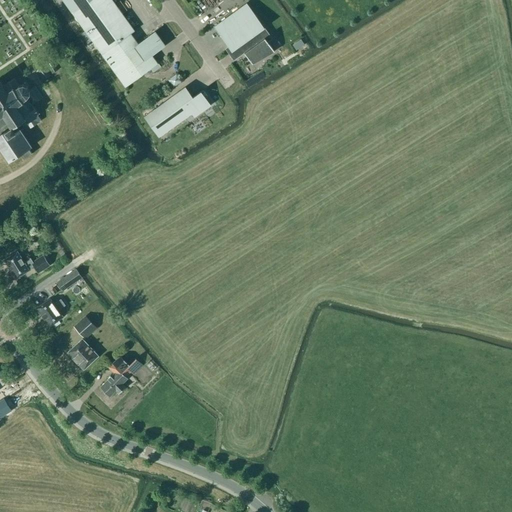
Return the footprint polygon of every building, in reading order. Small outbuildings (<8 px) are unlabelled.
[(61,0),(72,13),(125,87),(158,63),(152,55),(163,47),(153,33),(138,44),(130,34),(134,31),(112,0),(61,0)] [(266,38),(269,35),(246,3),(213,27),(231,52),(237,48),(242,55),(244,53),(252,64),(274,51),(266,38)] [(302,40),(294,45),(297,50),(305,44),(302,40)] [(46,66),(51,74),(57,70),(52,63),(46,66)] [(44,68),(39,72),(44,80),(50,76),(44,68)] [(22,124),(26,130),(40,120),(37,115),(38,114),(32,105),(43,98),(35,86),(30,89),(27,85),(23,83),(18,85),(14,79),(3,86),(0,81),(0,148),(3,153),(2,155),(6,160),(8,160),(9,161),(20,154),(24,159),(32,154),(28,148),(30,146),(18,127),(22,124)] [(193,97),(185,87),(144,117),(158,137),(191,113),(194,117),(210,105),(205,98),(207,96),(203,90),(193,97)] [(4,260),(15,279),(29,270),(28,270),(33,266),(37,273),(49,266),(43,255),(32,262),(30,258),(24,262),(17,252),(4,260)] [(57,281),(61,290),(82,280),(78,271),(57,281)] [(63,317),(58,310),(65,306),(61,300),(54,304),(50,299),(36,308),(49,326),(63,317)] [(85,338),(96,328),(86,317),(75,327),(85,338)] [(68,352),(83,369),(98,356),(82,339),(68,352)] [(127,364),(120,356),(109,367),(115,373),(101,387),(110,396),(115,390),(118,393),(125,387),(122,384),(127,378),(125,376),(131,371),(133,372),(141,364),(134,357),(127,364)] [(7,403),(0,407),(0,408),(4,414),(11,409),(7,403)]
